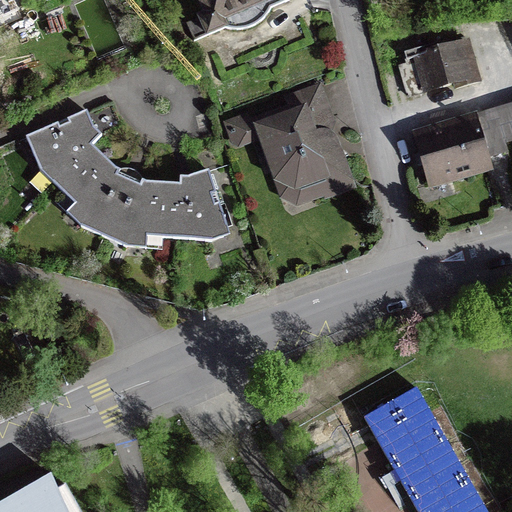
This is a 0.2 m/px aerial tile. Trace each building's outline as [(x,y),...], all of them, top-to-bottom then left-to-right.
[(265,0),(200,0),(207,15),(199,19),(206,37),(224,29),(220,20),(265,0)] [(476,84),(463,38),(403,55),(406,66),(399,68),(407,99),(454,85),(455,90),(476,84)] [(330,123),(318,89),(287,100),(290,110),(241,128),(238,121),(226,126),(233,144),(239,146),(262,138),(284,200),(286,199),(286,197),(301,192),(312,197),(326,192),(328,197),(351,188),(343,167),(335,170),(331,160),(334,157),(335,153),(336,150),(335,146),(334,142),(331,139),(325,135),(325,131),(323,125),(330,123)] [(511,139),(511,107),(414,136),(429,188),(489,170),(485,157),(503,151),(500,143),(511,139)] [(119,172),(114,170),(91,147),(100,137),(93,130),(85,113),(67,121),(69,126),(64,128),(59,130),(57,127),(53,127),(25,140),(39,173),(49,169),(58,178),(51,185),(52,186),(85,217),(80,229),(125,249),(130,238),(175,241),(210,244),(211,234),(226,229),(215,197),(214,192),(216,191),(211,176),(209,177),(207,173),(186,179),(183,187),(179,187),(178,187),(145,184),(141,182),(129,177),(119,172)] [(33,402),(62,389),(57,379),(29,392),(33,402)] [(78,511),(64,486),(59,489),(52,476),(0,505),(0,511),(78,511)]
